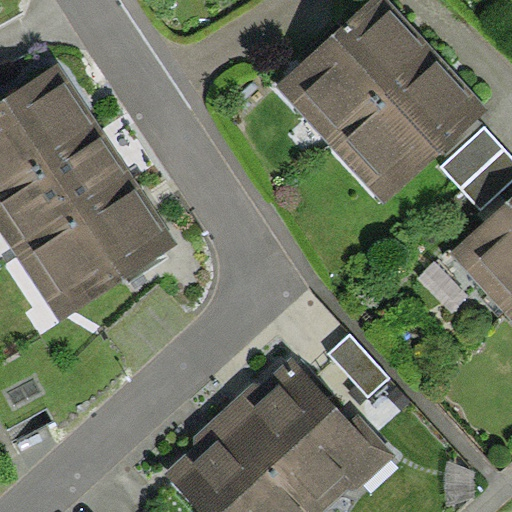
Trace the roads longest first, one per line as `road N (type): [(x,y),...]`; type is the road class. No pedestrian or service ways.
road 1 (residential): [(0,506),(257,284),(251,223)]
road 2 (residential): [(106,0),(251,223)]
